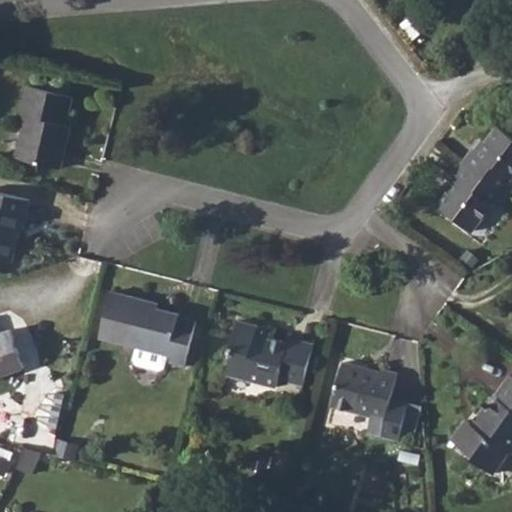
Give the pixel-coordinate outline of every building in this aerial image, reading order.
[(67,125),(73,96),(29,86),(22,116),(27,117),(17,157),(61,168),(71,125),(67,125)] [(511,180),(511,181),(511,180),(511,135),(498,125),(478,151),(474,148),(453,175),(458,179),(438,205),(473,232),(495,203),(500,207),(511,191),(511,180)] [(23,229),(31,199),(0,191),(0,258),(13,261),(19,238),(16,238),(19,228),(23,229)] [(480,259),(469,249),(461,257),(473,268),(480,259)] [(159,303),(112,291),(100,337),(138,347),(135,359),(138,364),(160,369),(164,367),(166,360),(186,365),(197,320),(179,316),(180,313),(158,308),(159,303)] [(288,341),(257,332),(259,326),(238,320),(230,351),(233,352),(227,374),(277,387),(279,380),(303,386),(314,344),(289,337),(288,341)] [(0,333),(0,375),(25,367),(12,329),(0,333)] [(368,368),(344,362),(333,406),(372,415),(368,433),(400,441),(402,431),(414,434),(422,405),(392,398),(398,373),(381,368),(380,373),(368,370),(368,368)] [(511,375),(495,397),(497,398),(485,415),(483,413),(474,425),(466,420),(452,439),(475,455),(472,458),(496,475),(511,452),(511,375)] [(65,394),(56,392),(54,402),(63,404),(65,394)] [(62,406),(53,404),(51,415),(60,417),(62,406)] [(60,418),(50,416),(48,426),(57,428),(60,418)] [(59,437),(54,455),(75,461),(80,443),(59,437)] [(42,451),(26,448),(18,467),(32,473),(42,451)] [(12,461),(0,455),(0,474),(6,477),(12,461)] [(275,489),(259,486),(257,495),(273,498),(275,489)] [(304,487),(296,486),(293,500),(304,503),(307,492),(304,487)] [(330,494),(320,492),(317,502),(328,505),(330,494)] [(304,503),(293,500),(289,511),(322,511),(324,507),(304,503)]
